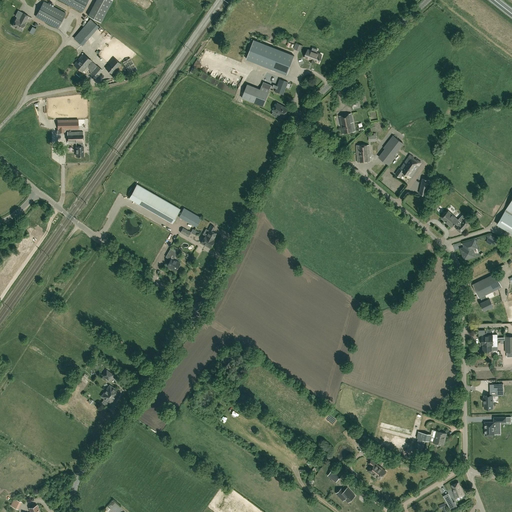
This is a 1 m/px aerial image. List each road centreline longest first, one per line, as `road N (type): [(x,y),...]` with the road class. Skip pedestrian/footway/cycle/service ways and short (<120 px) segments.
road 1 (unclassified): [(467,470),(457,267),(425,229),(297,122)]
road 2 (unclassified): [(75,511),(77,478),(198,312)]
road 3 (unclassified): [(198,312),(297,122)]
road 4 (unclassified): [(198,312),(38,191)]
road 5 (unclassified): [(297,122),(427,0)]
